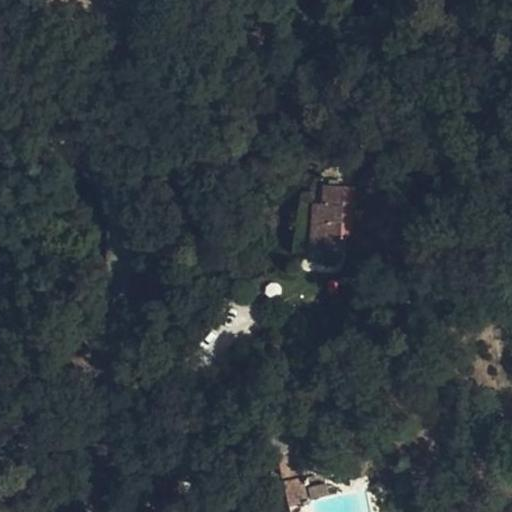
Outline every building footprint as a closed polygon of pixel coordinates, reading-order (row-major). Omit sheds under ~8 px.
[(339,264),(340,247),(342,198),(344,198),(344,187),(344,186),(324,185),(324,205),(314,205),(312,248),(325,248),(325,264),(339,264)] [(342,198),(340,247),(350,247),(354,188),(344,187),(344,198),(342,198)] [(311,263),(325,264),(325,248),(312,248),(311,263)] [(300,474),(295,450),(281,453),(286,478),(300,474)] [(307,511),(300,478),(286,481),(292,511),(307,511)] [(310,487),(312,498),(330,493),(327,483),(310,487)]
